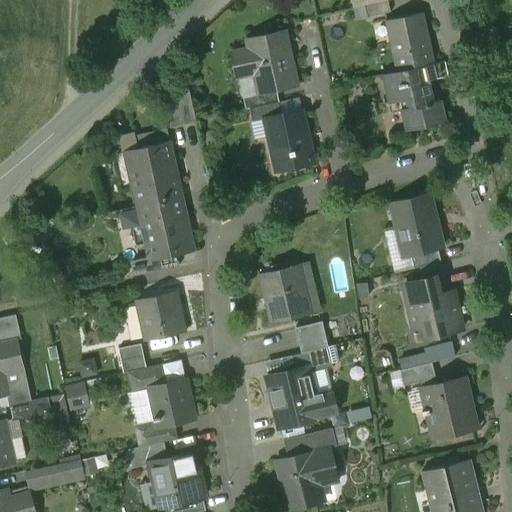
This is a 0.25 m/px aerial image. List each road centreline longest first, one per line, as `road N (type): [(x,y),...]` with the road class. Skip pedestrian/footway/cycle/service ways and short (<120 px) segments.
road 1 (residential): [(473,144),(375,164),(296,194),(239,230),(224,260),(223,337),(246,511)]
road 2 (residential): [(511,480),(473,144)]
road 3 (tertiary): [(199,0),(0,184)]
road 4 (residential): [(473,144),(448,0)]
